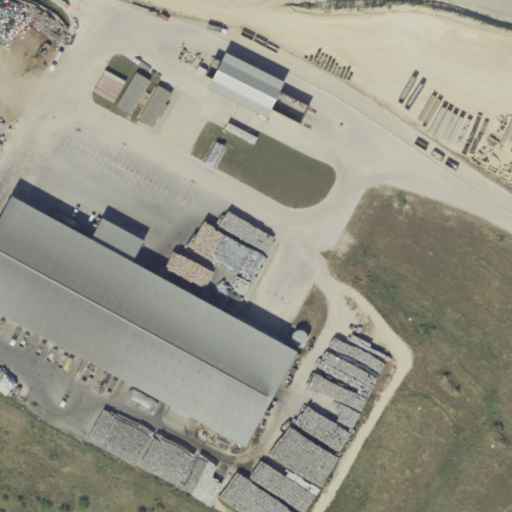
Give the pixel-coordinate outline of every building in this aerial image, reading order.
[(288,81),(228,53),(211,90),(270,118),(288,81)] [(149,78),(134,72),(118,107),(133,114),(149,78)] [(139,119),(154,128),(174,93),(159,84),(139,119)] [(280,339),(281,339),(279,343),(298,353),(246,449),(186,416),(180,426),(162,416),(167,406),(0,314),(0,216),(11,196),(89,239),(100,217),(141,240),(130,261),(233,318),(235,314),(280,339)] [(296,319),(296,320),(291,330),(286,327),(292,317),(296,319)]
